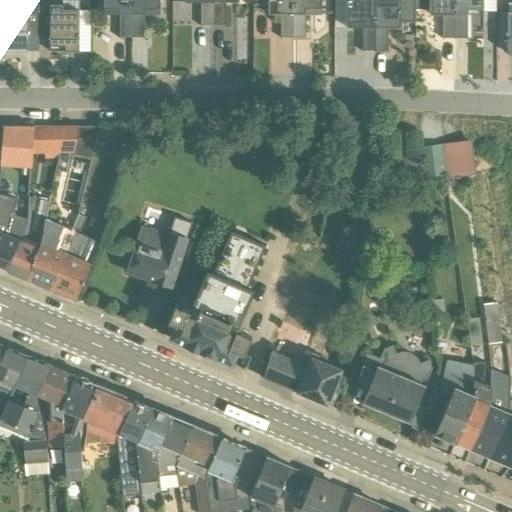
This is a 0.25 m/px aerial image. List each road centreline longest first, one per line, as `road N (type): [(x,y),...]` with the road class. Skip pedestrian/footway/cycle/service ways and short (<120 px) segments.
road 1 (secondary): [(486,511),(0,305)]
road 2 (residential): [(0,98),(511,106)]
